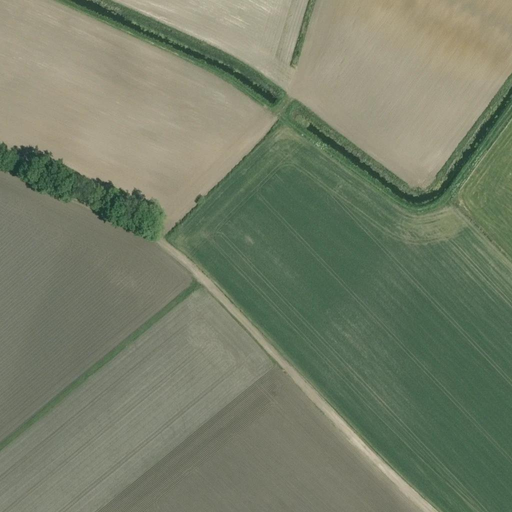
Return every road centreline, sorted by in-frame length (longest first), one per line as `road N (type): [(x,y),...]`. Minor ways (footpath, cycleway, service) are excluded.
road 1 (track): [(425,511),(199,278)]
road 2 (track): [(199,278),(159,240),(0,167)]
